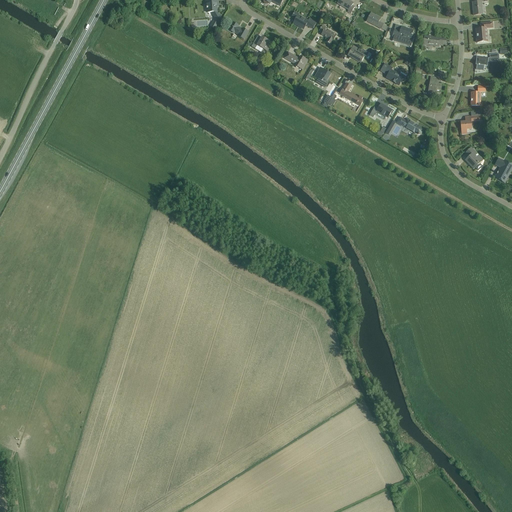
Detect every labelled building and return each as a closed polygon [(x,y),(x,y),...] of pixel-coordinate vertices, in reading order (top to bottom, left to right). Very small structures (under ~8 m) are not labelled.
[(216,29),(221,18),(217,12),(216,3),(218,3),(217,0),(205,0),(206,4),(207,4),(208,13),(211,12),(215,18),(211,27),(216,29)] [(350,14),(354,7),(352,6),(353,4),(350,2),(345,0),(339,0),(337,4),(346,9),(346,8),(349,10),(348,12),(350,14)] [(483,2),(482,0),(475,0),(476,2),(472,3),(473,16),(482,15),(481,2),(483,2)] [(291,18),(295,20),(293,24),(303,30),(306,26),(312,29),(316,22),(310,18),(308,21),(298,15),(299,15),(294,12),(291,18)] [(371,13),(368,20),(374,23),(373,25),(381,29),(383,25),(384,25),(379,22),(381,18),(371,13)] [(244,39),(248,32),(243,29),(242,30),(238,27),(238,26),(233,22),(228,30),(234,33),(235,33),(239,35),(238,36),(244,39)] [(481,29),(476,29),(476,38),(475,39),(476,42),(477,42),(477,43),(487,42),(486,29),(493,28),(492,23),(480,24),(481,29)] [(333,42),(337,35),(325,28),(326,27),(322,25),(319,31),(322,33),(321,35),(327,38),(325,42),(330,45),(332,41),(333,42)] [(394,29),(392,37),(394,37),(393,40),(411,46),(413,39),(411,38),(413,31),(402,27),(400,31),(394,29)] [(258,37),(251,47),(255,49),(261,53),(263,49),(266,51),(271,43),(262,37),(261,39),(258,37)] [(446,45),(446,39),(425,37),(423,45),(438,47),(439,44),(446,45)] [(360,48),(357,52),(356,51),(357,50),(352,48),(349,53),(353,56),(352,58),(360,63),(364,56),(366,57),(368,53),(360,48)] [(302,70),(308,61),(300,57),(299,59),(288,52),(284,58),(296,65),(295,66),(302,70)] [(476,60),(475,65),(477,65),(476,70),(483,71),(484,66),(487,66),(487,63),(490,63),(499,62),(499,58),(498,54),(489,55),(489,59),(488,59),(481,58),(481,61),(476,60)] [(401,73),(399,76),(390,70),(392,68),(384,64),(380,71),(387,76),(386,78),(399,86),(401,81),(403,82),(406,76),(401,73)] [(416,72),(422,73),(421,75),(428,77),(429,73),(422,72),(422,71),(423,71),(423,68),(417,66),(416,72),(417,72),(416,72)] [(330,74),(320,68),(315,77),(322,81),(323,79),(326,81),(330,74)] [(429,89),(428,93),(436,95),(437,91),(440,91),(441,85),(437,84),(438,80),(437,79),(431,78),(430,83),(431,83),(430,89),(429,89)] [(360,106),(363,101),(361,100),(362,98),(360,96),(358,98),(348,92),(351,86),(346,84),(343,89),(340,94),(360,106)] [(485,92),(485,87),(478,86),(478,92),(478,93),(471,93),(471,106),(479,106),(479,93),(479,92),(485,92)] [(323,105),(323,106),(326,108),(327,107),(327,105),(331,98),(332,98),(327,96),(324,102),(324,103),(323,105)] [(371,113),(370,115),(374,118),(375,115),(376,116),(378,112),(384,116),(388,118),(392,111),(381,104),(378,108),(375,106),(371,113)] [(465,122),(460,123),(461,135),(467,134),(466,130),(471,129),(470,122),(470,117),(465,118),(465,122)] [(399,118),(396,123),(397,123),(401,126),(403,127),(403,126),(410,130),(416,134),(417,134),(420,134),(421,132),(422,130),(421,128),(419,127),(418,127),(409,122),(409,121),(408,120),(406,120),(405,121),(399,118)] [(469,157),(465,161),(473,169),(475,168),(478,171),(482,167),(479,164),(482,160),(471,148),(466,153),(469,157)] [(507,176),(511,167),(511,165),(504,161),(504,162),(498,159),(495,165),(501,168),(495,178),(504,183),(508,177),(507,176)]
